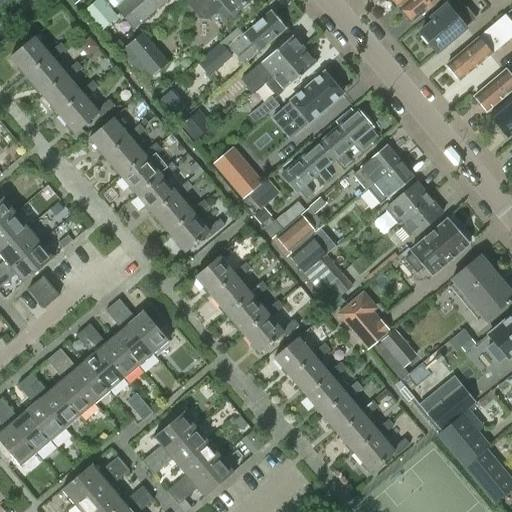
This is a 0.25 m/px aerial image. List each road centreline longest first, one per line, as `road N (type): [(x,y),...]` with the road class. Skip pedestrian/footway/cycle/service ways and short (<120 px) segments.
road 1 (tertiary): [(511,221),(324,0)]
road 2 (residential): [(0,364),(133,254)]
